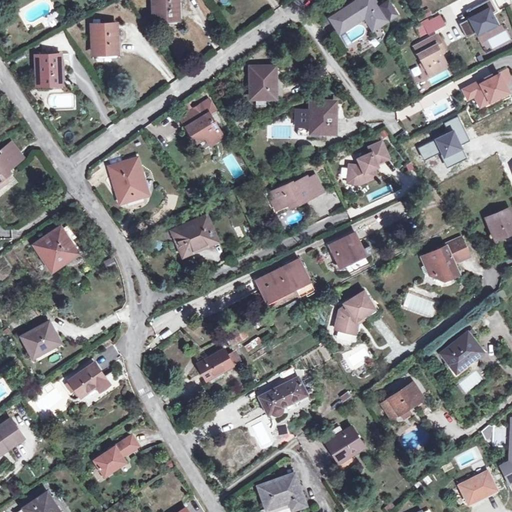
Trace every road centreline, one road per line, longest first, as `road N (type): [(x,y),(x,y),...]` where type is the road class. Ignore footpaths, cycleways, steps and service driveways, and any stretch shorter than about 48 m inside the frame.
road 1 (residential): [(300,0),(67,168)]
road 2 (residential): [(136,311),(341,215)]
road 3 (residential): [(216,511),(135,373),(136,311)]
road 4 (residential): [(136,311),(120,239),(67,168)]
road 5 (residential): [(420,342),(482,293),(511,257)]
road 6 (unknown): [(293,5),(362,104)]
road 7 (residential): [(67,168),(0,68)]
